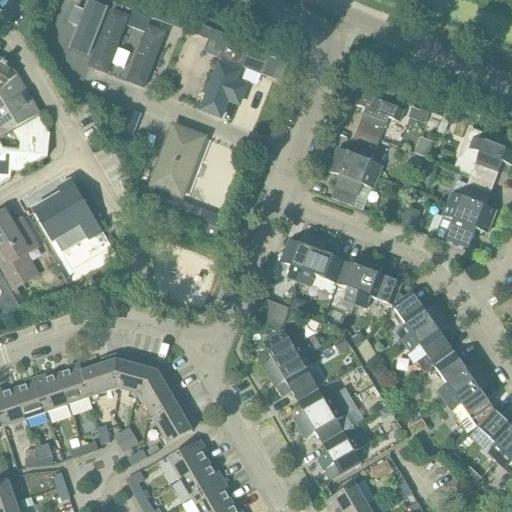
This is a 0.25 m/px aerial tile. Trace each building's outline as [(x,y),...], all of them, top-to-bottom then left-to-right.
[(113,0),(113,2),(131,9),(125,24),(141,31),(147,16),(151,6),(136,0),(113,0)] [(74,5),(68,20),(79,24),(70,47),(88,55),(106,10),(88,3),(87,4),(85,10),(74,5)] [(151,6),(147,16),(189,33),(189,32),(193,22),(151,6)] [(109,7),(89,60),(87,66),(89,67),(104,73),(128,15),(109,7)] [(189,32),(189,33),(208,40),(203,53),(217,58),(225,35),(213,30),(193,22),(189,32)] [(146,25),(126,82),(143,89),(163,32),(146,25)] [(225,35),(217,58),(262,76),(270,53),(225,35)] [(1,64),(0,63),(0,92),(17,77),(17,76),(8,67),(9,65),(4,61),(1,64)] [(198,108),(198,109),(221,118),(231,92),(243,97),(247,87),(235,82),(236,79),(239,72),(215,63),(198,108)] [(0,138),(13,131),(39,115),(26,93),(17,77),(0,92),(0,94),(2,99),(0,100),(0,138)] [(357,132),(380,141),(388,119),(399,123),(404,111),(359,94),(355,106),(366,110),(357,132)] [(115,138),(129,144),(141,115),(127,109),(115,138)] [(0,142),(0,185),(10,179),(11,172),(11,167),(17,168),(20,173),(21,173),(48,157),(38,141),(50,135),(50,133),(39,115),(13,131),(21,144),(20,150),(4,150),(0,142)] [(149,183),(151,183),(182,195),(203,138),(173,127),(171,126),(149,183)] [(338,150),(333,162),(378,179),(381,172),(382,167),(371,163),(380,141),(357,132),(349,154),(338,150)] [(471,177),(494,185),(503,163),(511,166),(511,153),(496,147),(498,142),(475,133),(461,168),(459,167),(457,172),(471,177)] [(340,177),(331,199),(354,208),(362,186),(373,190),(378,179),(333,162),(329,173),(340,177)] [(450,198),(447,206),(492,223),(496,211),(486,207),(494,185),(471,177),(462,198),(451,194),(450,198)] [(88,239),(102,231),(73,182),(59,190),(62,195),(37,210),(62,253),(87,238),(88,239)] [(182,215),(186,204),(149,189),(145,200),(182,215)] [(186,204),(182,215),(199,221),(203,211),(186,204)] [(454,221),(445,243),(468,252),(477,230),(488,234),(492,223),(447,206),(443,217),(454,221)] [(408,209),(402,225),(413,229),(417,218),(415,212),(408,209)] [(223,219),(203,211),(199,221),(208,225),(219,229),(223,219)] [(0,272),(15,299),(20,296),(16,288),(24,283),(22,280),(35,272),(23,251),(35,244),(22,220),(13,225),(5,212),(0,215),(0,248),(2,252),(0,253),(0,272)] [(219,229),(208,225),(204,236),(215,240),(219,229)] [(287,279),(299,283),(317,239),(305,234),(301,245),(290,241),(281,264),(292,268),(287,279)] [(315,277),(337,286),(346,263),(324,254),(328,243),(317,239),(299,283),(306,286),(311,288),(315,277)] [(355,306),(373,260),(361,256),(357,267),(346,263),(337,286),(348,290),(344,301),(355,306)] [(373,260),(355,306),(367,310),(371,299),(393,307),(402,296),(399,293),(402,284),(380,276),(384,265),(373,260)] [(0,286),(13,314),(22,311),(15,299),(0,272),(0,286)] [(397,333),(404,344),(443,316),(436,306),(426,313),(413,293),(405,298),(402,296),(393,307),(406,327),(397,333)] [(266,301),(262,313),(284,321),(289,309),(266,301)] [(280,333),(284,321),(262,313),(257,324),(276,331),(280,333)] [(421,347),(434,367),(454,352),(441,333),(450,326),(443,316),(404,344),(411,354),(421,347)] [(269,378),(311,354),(321,348),(315,337),(294,349),(284,332),(263,344),(267,351),(257,357),(269,378)] [(334,343),(340,354),(350,348),(344,337),(334,343)] [(438,393),(445,403),(485,375),(477,365),(468,371),(454,352),(434,367),(447,386),(438,393)] [(292,393),(298,403),(319,391),(307,371),(317,365),(311,354),(269,378),(282,399),(292,393)] [(103,366),(82,373),(91,399),(117,390),(117,356),(101,361),(103,366)] [(117,390),(140,396),(158,373),(130,365),(132,360),(117,356),(117,390)] [(69,406),(91,399),(82,373),(80,364),(69,368),(70,372),(58,375),(69,406)] [(383,364),(372,371),(380,384),(391,378),(383,364)] [(361,368),(356,371),(360,377),(365,374),(361,368)] [(158,373),(140,396),(153,418),(181,402),(174,389),(169,392),(158,373)] [(46,376),(36,379),(47,413),(69,406),(58,375),(47,379),(46,376)] [(468,435),(477,428),(496,411),(495,411),(482,392),(492,385),(485,375),(445,403),(468,435)] [(27,386),(15,390),(26,421),(47,413),(36,379),(25,383),(27,386)] [(300,430),(352,400),(345,389),(325,401),(319,391),(298,403),(304,413),(294,419),(300,430)] [(0,416),(4,428),(26,421),(15,390),(4,394),(3,390),(0,391),(0,416)] [(316,435),(322,445),(353,427),(348,417),(358,410),(352,400),(300,430),(306,441),(316,435)] [(188,414),(181,402),(153,418),(169,446),(175,442),(192,432),(184,417),(188,414)] [(386,407),(379,411),(382,416),(387,417),(391,415),(386,407)] [(487,454),(497,463),(511,446),(511,427),(496,411),(477,428),(495,445),(487,454)] [(416,413),(406,419),(411,427),(421,420),(416,413)] [(411,427),(408,429),(411,433),(413,437),(414,437),(426,429),(421,420),(411,427)] [(106,427),(98,429),(102,446),(110,444),(106,427)] [(366,448),(353,427),(322,445),(328,455),(318,461),(330,482),(361,464),(356,454),(366,448)] [(115,438),(123,453),(138,444),(130,429),(115,438)] [(169,460),(181,481),(209,464),(203,454),(206,452),(200,442),(183,452),(169,460)] [(85,455),(98,451),(96,443),(83,448),(85,455)] [(157,446),(148,452),(150,456),(159,450),(157,446)] [(511,446),(497,463),(511,476),(511,446)] [(85,455),(83,448),(70,452),(72,460),(85,455)] [(132,467),(147,459),(142,451),(127,460),(132,467)] [(40,468),(53,466),(52,458),(39,460),(40,468)] [(40,468),(39,460),(25,461),(26,469),(40,468)] [(209,464),(181,481),(193,501),(224,482),(218,473),(215,475),(209,464)] [(0,477),(10,475),(7,467),(0,469),(0,477)] [(471,470),(463,479),(472,488),(480,479),(471,470)] [(399,488),(406,484),(399,472),(392,476),(399,488)] [(53,477),(58,489),(65,487),(61,474),(53,477)] [(9,481),(0,484),(0,508),(16,503),(9,481)] [(193,501),(199,511),(218,511),(232,504),(226,493),(229,491),(224,482),(193,501)] [(406,500),(413,496),(406,484),(399,488),(406,500)] [(357,511),(368,506),(356,486),(325,504),(329,511),(357,511)] [(70,500),(65,487),(58,489),(62,503),(70,500)] [(133,493),(140,505),(147,501),(140,489),(133,493)] [(140,505),(144,511),(153,511),(147,501),(140,505)] [(0,511),(18,511),(16,503),(0,508),(0,511)]
